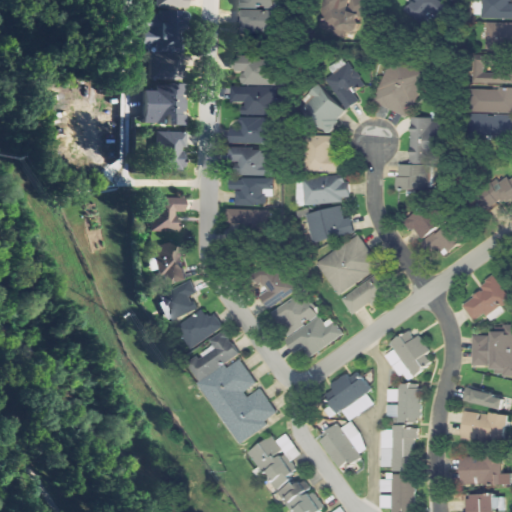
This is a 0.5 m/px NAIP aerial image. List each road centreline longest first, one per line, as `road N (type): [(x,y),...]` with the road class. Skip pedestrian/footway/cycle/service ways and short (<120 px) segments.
road 1 (residential): [(295,388),(218,283),(207,254),(211,0)]
road 2 (residential): [(511,231),(295,388)]
road 3 (residential): [(438,511),(435,440),(453,349),(429,292)]
road 4 (residential): [(429,292),(374,206),(375,142)]
road 5 (residential): [(359,511),(299,428),(295,388)]
